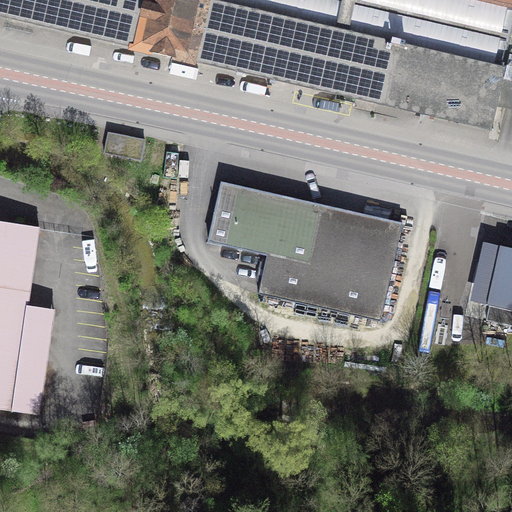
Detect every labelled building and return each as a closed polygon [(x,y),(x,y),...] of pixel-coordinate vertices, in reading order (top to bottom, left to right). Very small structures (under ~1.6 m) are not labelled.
[(0,0),(0,15),(134,47),(144,0),(0,0)] [(192,62),(192,60),(206,2),(206,0),(144,0),(134,47),(134,48),(192,62)] [(500,69),(511,15),(511,3),(495,0),(206,0),(206,2),(500,69)] [(503,70),(500,69),(206,2),(192,60),(490,129),(503,70)] [(144,140),(108,132),(104,153),(140,160),(144,140)] [(222,183),(208,242),(267,255),(258,294),(380,322),(402,224),(222,183)] [(39,228),(0,222),(0,410),(39,416),(54,310),(28,306),(39,228)] [(511,310),(511,248),(500,246),(487,305),(489,306),(511,310)] [(486,320),(511,326),(511,310),(489,306),(486,320)]
